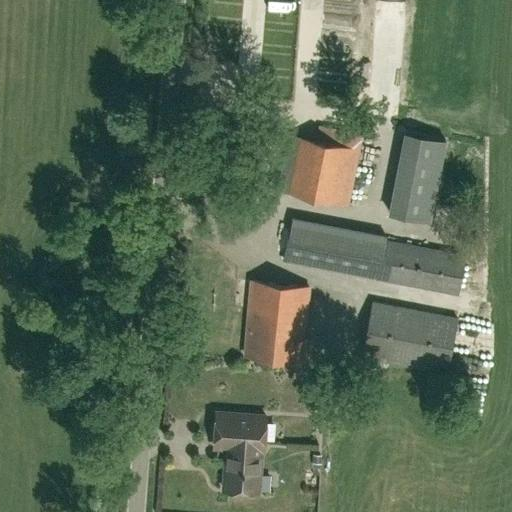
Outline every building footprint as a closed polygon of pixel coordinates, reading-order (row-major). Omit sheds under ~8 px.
[(337,0),(337,47),(363,48),(364,0),(337,0)] [(254,15),(253,47),(280,47),(280,15),(254,15)] [(318,61),(319,16),(294,16),(294,69),(304,69),(304,61),(318,61)] [(389,214),(429,222),(445,142),(405,134),(389,214)] [(358,150),(316,142),(288,136),(277,191),(347,206),(358,150)] [(186,208),(185,230),(221,231),(222,209),(186,208)] [(284,262),(294,264),(458,295),(465,257),(291,225),(284,262)] [(309,289),(253,283),(245,358),(287,362),(286,370),(305,372),(308,340),(304,340),(309,289)] [(446,374),(456,319),(372,303),(362,358),(446,374)] [(233,445),(232,451),(232,458),(227,457),(224,492),(258,495),(261,453),(264,453),(266,419),(217,415),(215,444),(233,445)]
